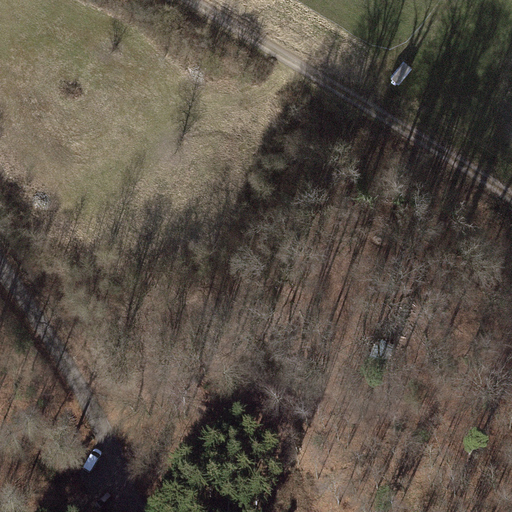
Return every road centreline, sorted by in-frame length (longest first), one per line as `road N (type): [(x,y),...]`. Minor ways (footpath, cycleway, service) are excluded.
road 1 (track): [(187,0),(430,148),(511,213)]
road 2 (track): [(0,264),(83,392),(128,511)]
road 3 (track): [(364,108),(451,0)]
